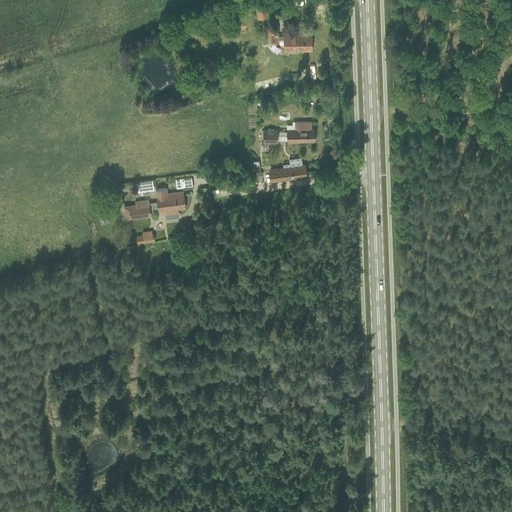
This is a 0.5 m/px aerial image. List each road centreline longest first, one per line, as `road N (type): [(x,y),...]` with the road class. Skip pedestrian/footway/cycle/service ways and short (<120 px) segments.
road 1 (primary): [(381,511),(372,174)]
road 2 (primary): [(372,174),(367,0)]
road 3 (track): [(511,139),(370,114)]
road 4 (track): [(511,430),(379,428)]
